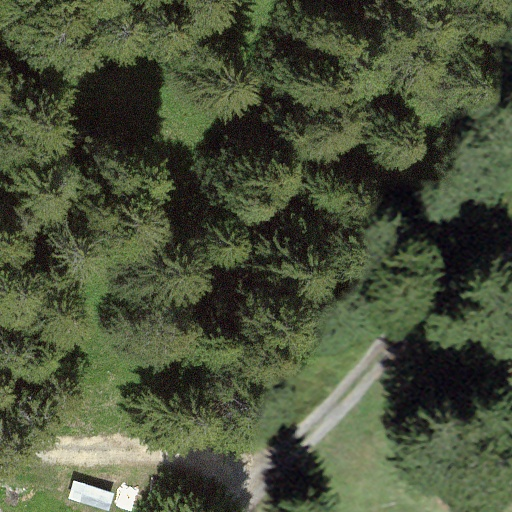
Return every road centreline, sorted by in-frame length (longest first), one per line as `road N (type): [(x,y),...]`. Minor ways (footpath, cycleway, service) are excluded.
road 1 (track): [(226,511),(393,347),(511,257)]
road 2 (track): [(258,488),(169,444),(33,449),(0,440)]
